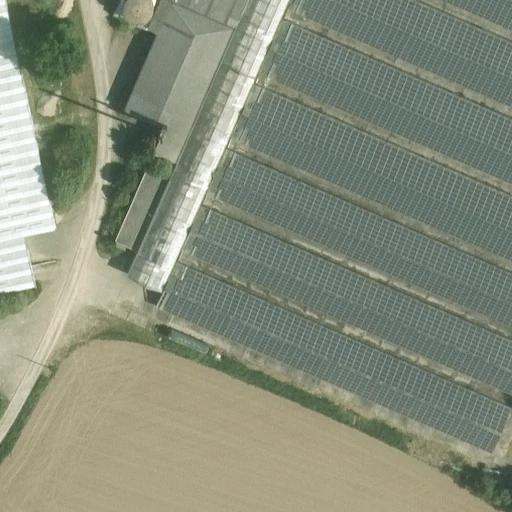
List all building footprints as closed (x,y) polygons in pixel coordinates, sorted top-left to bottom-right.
[(148,30),(160,0),(120,0),(114,15),(148,30)] [(201,48),(215,16),(176,0),(160,0),(148,30),(159,35),(161,31),(201,48)] [(176,0),(215,16),(236,25),(246,0),(176,0)] [(222,57),(236,25),(215,16),(201,48),(222,57)] [(511,110),(293,24),(271,80),(511,174),(511,110)] [(203,101),(222,57),(161,31),(159,35),(135,91),(174,107),(177,100),(180,102),(184,93),(203,101)] [(168,120),(174,107),(135,91),(125,114),(160,129),(164,119),(168,120)] [(178,158),(203,101),(184,93),(180,102),(177,100),(174,107),(168,120),(164,119),(160,129),(164,131),(156,149),(178,158)] [(240,147),(496,239),(504,218),(511,220),(511,184),(260,94),(240,147)] [(138,249),(168,180),(147,170),(116,240),(138,249)] [(0,290),(41,283),(33,235),(9,239),(10,247),(0,248),(0,290)]
